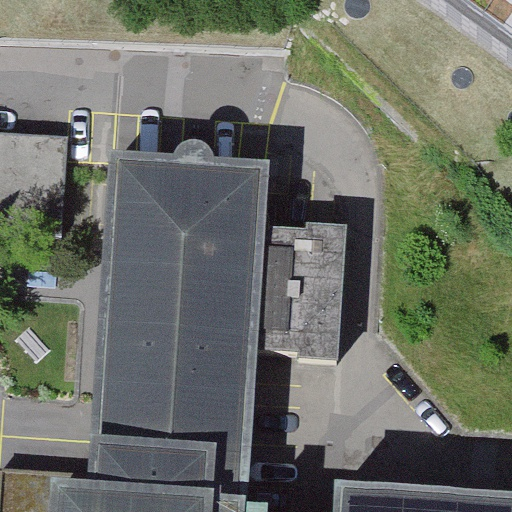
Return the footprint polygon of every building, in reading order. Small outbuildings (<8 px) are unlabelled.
[(103,0),(51,0),(14,48),(55,49),(272,59),(275,12),(101,3),(103,0)] [(511,0),(323,0),(511,124),(511,0)] [(74,139),(0,134),(0,234),(68,239),(74,139)] [(511,511),(511,494),(368,485),(366,511),(253,511),(264,356),(308,359),(307,364),(347,367),(356,232),(315,230),(315,236),(270,233),(274,169),(133,160),(112,478),(110,503),(83,501),(82,511),(511,511)] [(82,511),(83,501),(110,503),(112,478),(12,471),(11,484),(0,483),(0,511),(82,511)]
